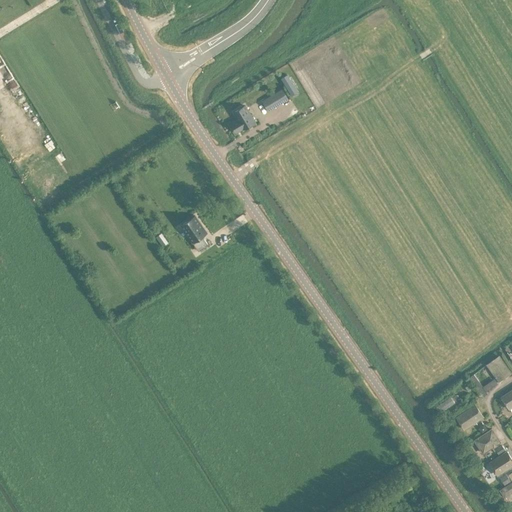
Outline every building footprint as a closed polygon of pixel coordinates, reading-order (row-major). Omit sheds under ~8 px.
[(262,101),(266,108),(268,111),(275,107),(282,103),(288,99),(288,98),(282,89),(276,92),(262,101)] [(238,120),(232,124),(236,132),(243,128),(244,129),(255,122),(245,105),(234,112),(238,120)] [(191,209),(177,219),(194,244),(203,238),(198,229),(203,226),(191,209)] [(165,238),(159,241),(163,246),(168,242),(165,238)] [(499,356),(487,364),(498,381),(510,372),(499,356)] [(480,382),(475,385),(481,394),(486,391),(498,383),(494,378),(482,386),(480,382)] [(511,406),(511,389),(501,396),(509,409),(511,406)] [(475,404),(457,417),(465,429),(483,416),(475,404)] [(487,429),(484,424),(478,428),(482,433),(487,429)] [(496,444),(500,441),(491,429),(475,440),(483,452),(493,446),(494,446),(496,445),(496,444)] [(496,450),(498,454),(505,449),(503,446),(496,450)] [(490,462),(498,475),(511,465),(511,459),(506,451),(490,462)] [(505,485),(510,481),(506,475),(501,479),(505,485)] [(511,481),(500,490),(505,496),(511,491),(511,481)]
